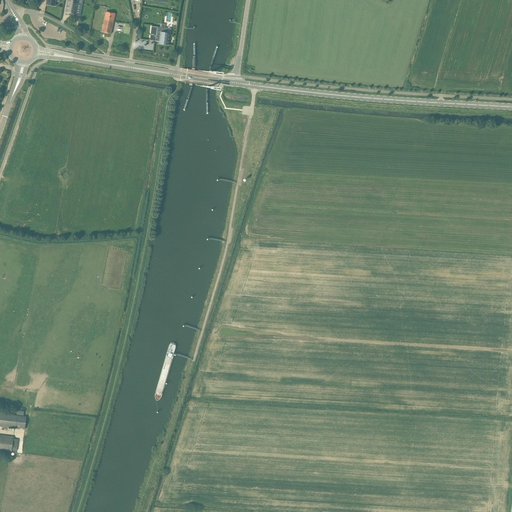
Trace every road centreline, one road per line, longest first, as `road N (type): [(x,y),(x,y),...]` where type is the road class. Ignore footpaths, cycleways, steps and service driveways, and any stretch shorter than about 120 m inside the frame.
road 1 (secondary): [(511,107),(235,82)]
road 2 (secondary): [(235,82),(115,65)]
